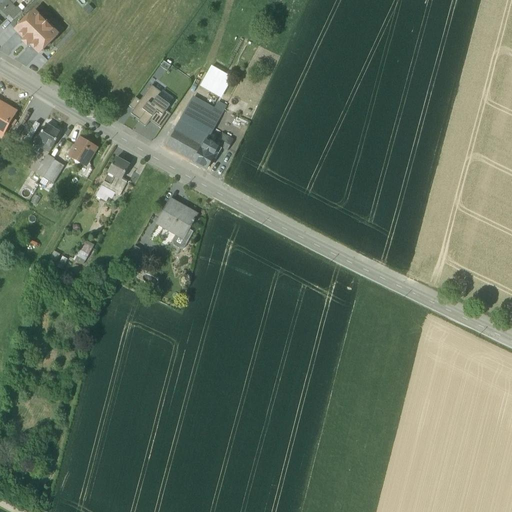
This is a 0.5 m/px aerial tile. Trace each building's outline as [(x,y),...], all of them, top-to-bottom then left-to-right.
[(6,0),(1,5),(6,9),(2,12),(7,17),(16,8),(12,4),(11,4),(6,0)] [(39,53),(58,35),(52,29),(53,27),(42,16),(40,18),(34,12),(16,30),(25,39),(23,41),(28,46),(30,44),(39,53)] [(223,95),(234,73),(213,62),(201,83),(223,95)] [(134,109),(131,114),(140,120),(138,122),(145,127),(150,121),(161,128),(170,114),(166,112),(169,106),(162,101),(164,96),(150,86),(140,101),(134,109)] [(130,106),(134,109),(140,101),(135,98),(130,106)] [(214,109),(201,102),(193,98),(187,109),(208,120),(214,109)] [(251,98),(244,113),(250,116),(257,101),(251,98)] [(15,111),(0,102),(0,136),(0,137),(15,111)] [(214,109),(208,120),(216,125),(225,108),(217,104),(214,109)] [(208,120),(187,109),(182,117),(204,130),(211,133),(216,125),(208,120)] [(204,130),(182,117),(176,129),(197,141),(204,130)] [(55,130),(46,125),(35,145),(49,153),(61,133),(59,132),(59,131),(55,129),(55,130)] [(197,141),(176,129),(166,146),(194,162),(202,148),(203,148),(204,145),(201,143),(197,141)] [(211,133),(204,130),(197,141),(201,143),(203,141),(206,142),(211,133)] [(223,140),(220,137),(216,144),(227,150),(233,140),(226,136),(223,140)] [(97,148),(80,138),(69,156),(74,159),(81,163),(86,166),(97,148)] [(194,162),(207,169),(218,148),(213,145),(209,152),(203,148),(202,148),(194,162)] [(47,155),(36,174),(43,178),(53,162),(54,160),(47,155)] [(129,165),(116,157),(108,172),(104,181),(110,184),(115,176),(121,180),(122,179),(129,165)] [(121,180),(115,176),(110,184),(122,191),(127,182),(122,179),(121,180)] [(110,184),(104,181),(101,186),(119,196),(122,191),(110,184)] [(197,215),(170,199),(157,222),(183,238),(193,221),(194,222),(196,219),(195,219),(197,215)] [(83,239),(75,259),(85,263),(93,244),(83,239)] [(149,254),(135,246),(129,256),(143,265),(149,254)]
